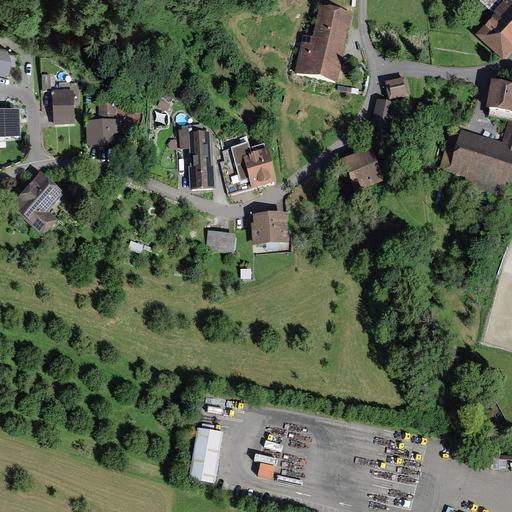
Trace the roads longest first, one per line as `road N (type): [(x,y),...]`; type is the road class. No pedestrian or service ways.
road 1 (residential): [(379,65),(359,121),(297,180),(246,209),(213,208),(97,166),(37,166)]
road 2 (unknown): [(349,494),(246,463),(250,421),(270,411),(327,421),(342,454)]
road 3 (residential): [(511,66),(450,74),(379,65)]
